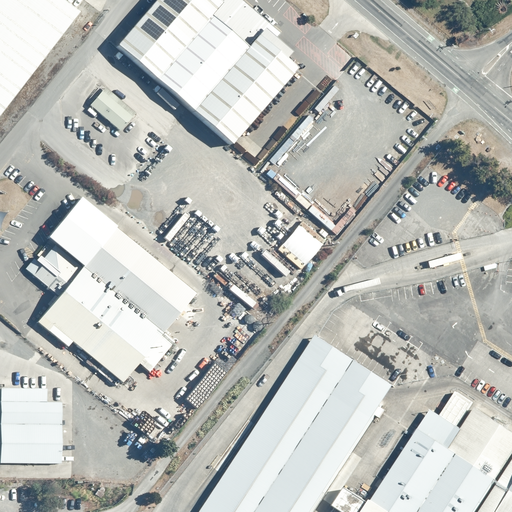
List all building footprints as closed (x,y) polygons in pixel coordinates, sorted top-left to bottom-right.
[(0,0),(0,94),(68,3),(64,0),(0,0)] [(269,25),(240,0),(153,0),(113,47),(228,146),(293,70),(282,60),(289,52),(264,31),(269,25)] [(103,87),(88,105),(119,131),(134,113),(103,87)] [(75,265),(108,225),(77,199),(45,238),(50,241),(26,270),(53,292),(75,265)] [(155,330),(188,289),(108,225),(75,265),(155,330)] [(428,269),(461,260),(459,253),(426,262),(428,269)] [(114,380),(155,330),(75,265),(53,292),(34,316),(114,380)] [(306,511),(390,385),(312,334),(194,511),(306,511)] [(37,385),(0,384),(0,460),(52,461),(52,401),(37,401),(37,385)] [(511,511),(511,437),(440,390),(359,511),(511,511)]
